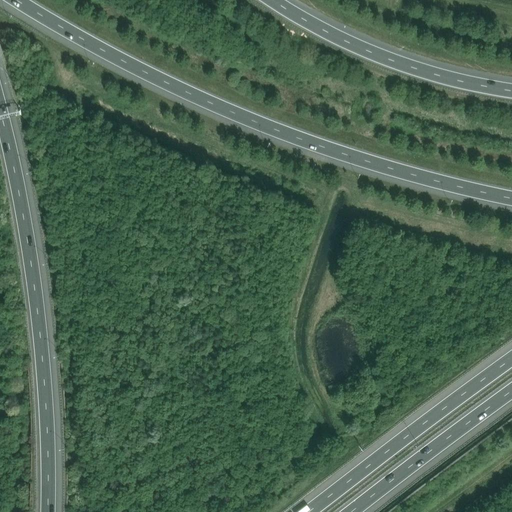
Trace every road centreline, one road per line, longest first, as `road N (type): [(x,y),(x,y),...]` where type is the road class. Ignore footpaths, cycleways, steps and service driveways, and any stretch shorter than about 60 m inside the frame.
road 1 (motorway): [(11,0),(274,131),(511,197)]
road 2 (motorway): [(47,511),(40,332),(0,114)]
road 3 (motorway): [(511,90),(405,65),(271,0)]
road 4 (motorway): [(511,358),(308,511)]
road 5 (motorway): [(350,511),(511,390)]
